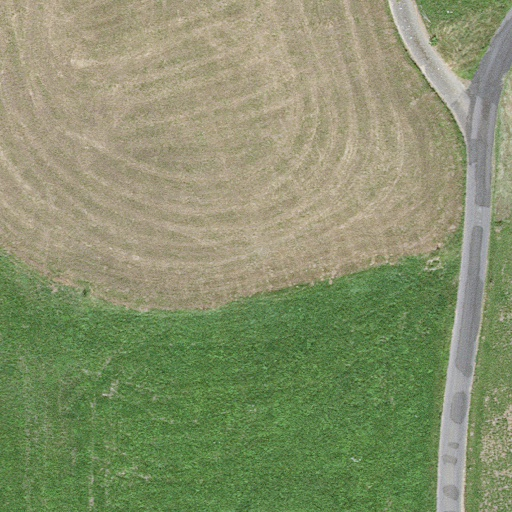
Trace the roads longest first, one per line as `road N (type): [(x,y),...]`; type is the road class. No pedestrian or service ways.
road 1 (track): [(511,45),(482,112),(475,270),(449,511)]
road 2 (track): [(407,0),(419,39),(482,112)]
